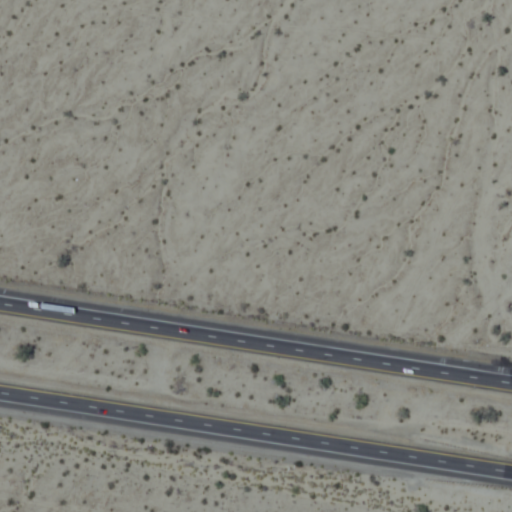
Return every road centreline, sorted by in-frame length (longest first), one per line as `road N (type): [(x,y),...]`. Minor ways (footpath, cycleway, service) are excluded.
road 1 (motorway): [(0,397),(511,476)]
road 2 (motorway): [(511,377),(0,298)]
